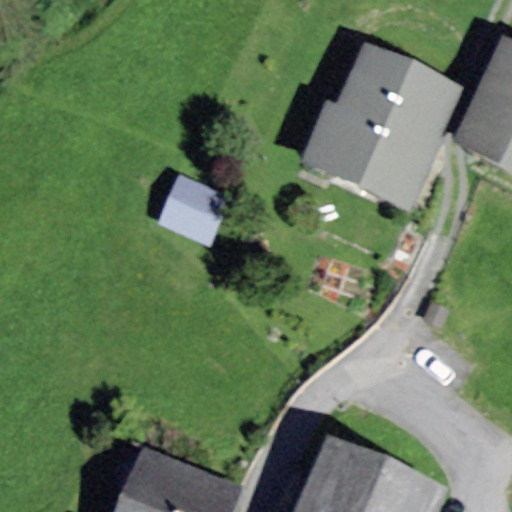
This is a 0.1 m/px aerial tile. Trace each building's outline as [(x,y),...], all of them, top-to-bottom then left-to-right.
[(511,45),(462,149),(511,171),(511,45)] [(311,167),(371,190),(418,72),(368,52),(342,116),(333,113),(311,167)] [(418,72),(371,190),(414,207),(461,89),(418,72)] [(158,221),(209,243),(230,194),(180,172),(158,221)] [(338,454),(313,511),(442,511),(447,501),(338,454)] [(152,459),(129,511),(234,511),(241,497),(152,459)]
